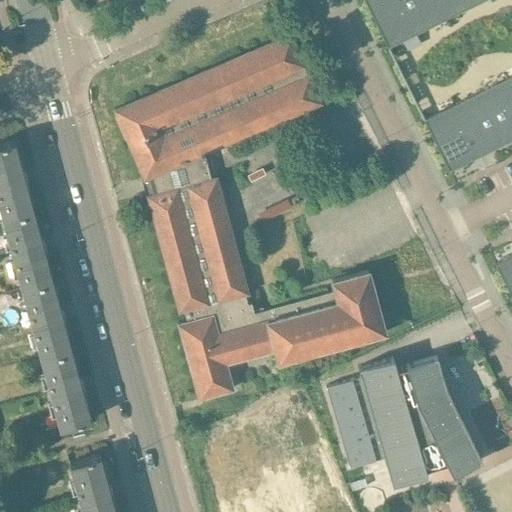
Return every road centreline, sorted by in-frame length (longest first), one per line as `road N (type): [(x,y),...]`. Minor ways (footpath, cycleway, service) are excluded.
road 1 (tertiary): [(165,511),(42,65)]
road 2 (residential): [(440,230),(327,0)]
road 3 (residential): [(42,65),(208,0)]
road 4 (residential): [(511,373),(440,230)]
